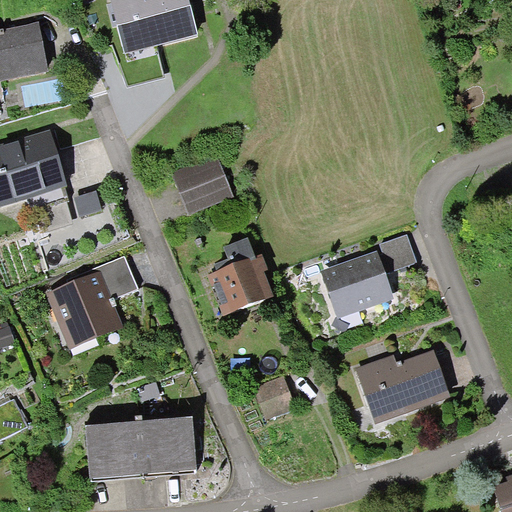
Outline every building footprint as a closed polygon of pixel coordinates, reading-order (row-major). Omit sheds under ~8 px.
[(188,0),(108,0),(123,58),(199,38),(188,0)] [(0,82),(48,73),(38,24),(0,32),(0,82)] [(473,106),(502,96),(497,81),(468,91),(473,106)] [(48,132),(0,146),(0,208),(65,188),(48,132)] [(170,174),(188,217),(234,197),(216,155),(170,174)] [(75,200),(81,219),(102,212),(96,193),(75,200)] [(380,257),(386,274),(417,263),(407,236),(381,246),(385,255),(380,257)] [(215,267),(218,274),(256,259),(248,241),(225,251),(229,261),(215,267)] [(322,273),(339,321),(396,301),(386,274),(380,257),(378,253),(322,273)] [(218,274),(209,278),(225,318),(274,298),(265,274),(269,272),(263,256),(256,259),(218,274)] [(96,275),(108,302),(112,300),(138,289),(124,257),(94,270),(96,275)] [(78,283),(46,296),(70,351),(125,329),(112,300),(108,302),(96,275),(78,283)] [(357,369),(376,425),(450,400),(434,353),(398,365),(394,356),(357,369)] [(254,388),(267,421),(296,410),(284,377),(254,388)] [(15,400),(0,407),(0,441),(28,427),(15,400)] [(89,484),(197,475),(191,412),(84,421),(89,484)] [(492,490),(499,511),(511,511),(511,477),(506,480),(508,485),(492,490)]
